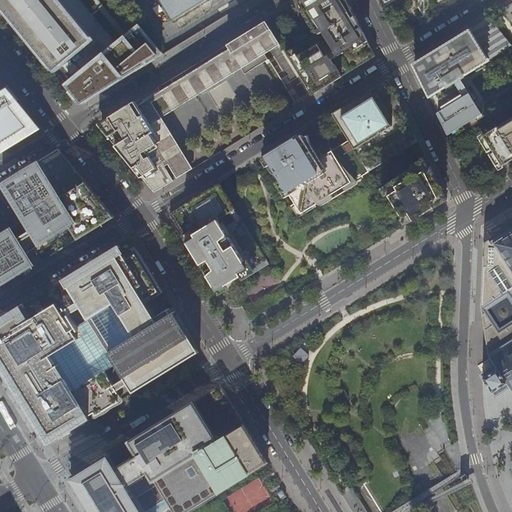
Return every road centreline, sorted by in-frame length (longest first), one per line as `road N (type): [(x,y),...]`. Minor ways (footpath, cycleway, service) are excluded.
road 1 (residential): [(397,60),(139,217)]
road 2 (residential): [(468,213),(465,406),(494,511)]
road 3 (residential): [(228,360),(468,213)]
road 4 (residential): [(34,479),(228,360)]
road 5 (residential): [(228,360),(321,511)]
road 6 (residential): [(397,60),(468,213)]
road 7 (residential): [(139,217),(228,360)]
road 8 (residential): [(0,303),(139,217)]
